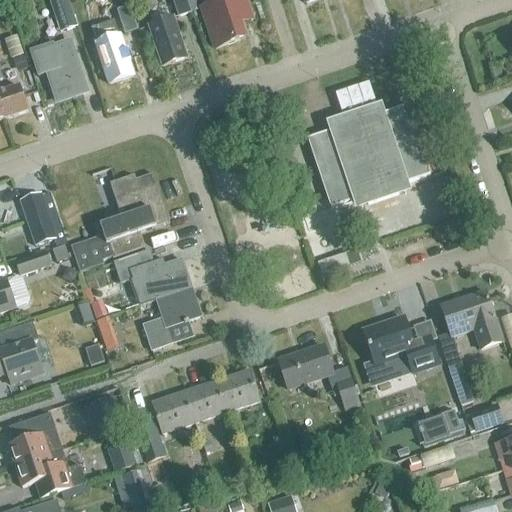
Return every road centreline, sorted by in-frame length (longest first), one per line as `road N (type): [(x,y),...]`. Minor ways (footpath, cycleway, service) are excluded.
road 1 (unclassified): [(237,327),(504,238)]
road 2 (unclassified): [(172,113),(436,28)]
road 3 (unclassified): [(237,327),(172,113)]
road 4 (unclassified): [(504,238),(436,28)]
road 5 (unclassified): [(0,173),(172,113)]
road 6 (unclassified): [(119,368),(237,327)]
